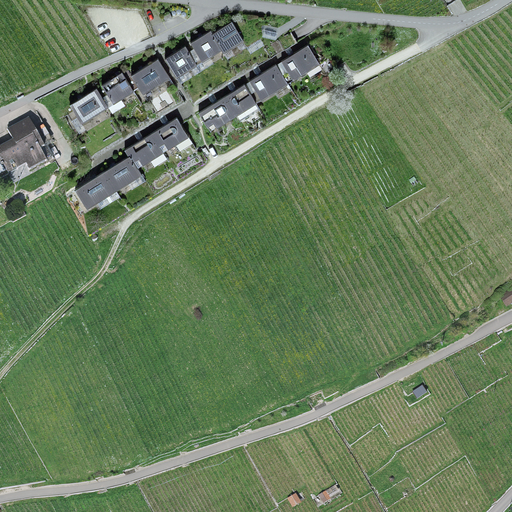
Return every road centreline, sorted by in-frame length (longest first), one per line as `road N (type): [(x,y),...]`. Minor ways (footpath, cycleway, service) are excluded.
road 1 (track): [(0,375),(104,269),(135,213),(451,25)]
road 2 (track): [(0,499),(125,478),(297,421),(511,316)]
road 3 (trunk): [(423,0),(0,269)]
road 4 (residential): [(502,0),(451,25),(210,1)]
road 5 (residential): [(0,112),(191,23),(210,1)]
